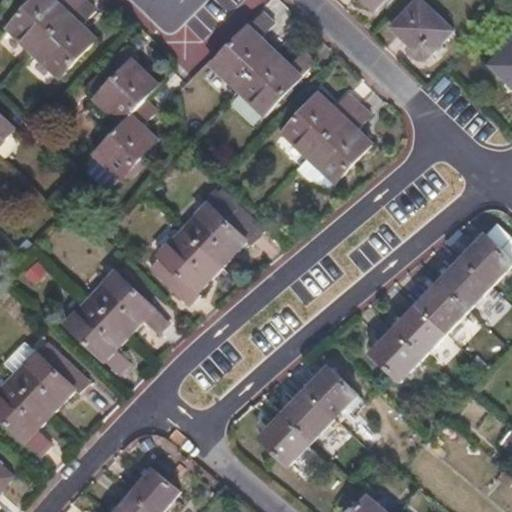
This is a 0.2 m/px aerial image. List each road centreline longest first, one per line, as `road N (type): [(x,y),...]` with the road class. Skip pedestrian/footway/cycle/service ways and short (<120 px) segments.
road 1 (residential): [(149,403),(445,128)]
road 2 (residential): [(193,438),(495,182)]
road 3 (residential): [(445,128),(305,0)]
road 4 (residential): [(48,511),(149,403)]
